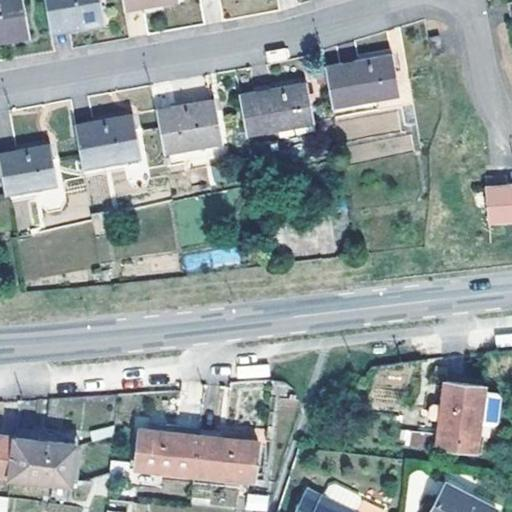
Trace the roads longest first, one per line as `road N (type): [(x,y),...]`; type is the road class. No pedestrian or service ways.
road 1 (secondary): [(0,345),(511,291)]
road 2 (residential): [(0,95),(284,41),(430,0)]
road 3 (residential): [(511,138),(497,113),(474,0)]
